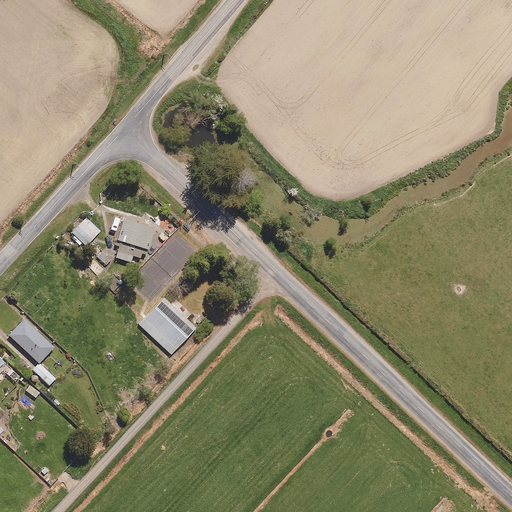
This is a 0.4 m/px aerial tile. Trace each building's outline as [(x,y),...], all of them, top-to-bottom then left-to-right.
[(153,228),(123,218),(114,245),(118,247),(115,257),(129,262),(132,255),(139,258),(141,253),(144,254),(153,228)] [(94,236),(80,224),(75,230),(79,234),(76,237),(86,246),(94,236)] [(100,250),(91,241),(87,245),(96,254),(100,250)] [(110,259),(102,252),(97,257),(106,264),(110,259)] [(171,305),(163,297),(138,324),(170,354),(195,328),(185,319),(191,313),(176,299),(171,305)] [(53,347),(23,319),(8,335),(38,363),(53,347)] [(33,369),(44,379),(46,376),(50,379),(53,376),(38,363),(33,369)] [(39,392),(29,384),(25,390),(35,397),(39,392)]
